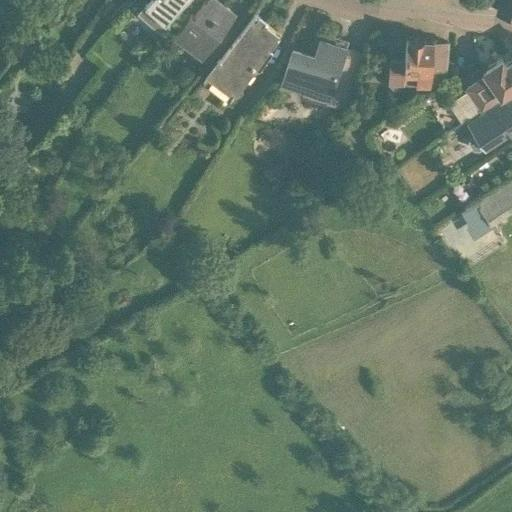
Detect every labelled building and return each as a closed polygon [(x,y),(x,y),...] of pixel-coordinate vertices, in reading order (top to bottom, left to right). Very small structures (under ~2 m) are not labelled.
[(143,0),(164,19),(182,0),(143,0)] [(201,56),(234,13),(217,0),(204,0),(193,14),(191,12),(173,35),(201,56)] [(511,0),(500,0),(497,12),(511,14),(511,0)] [(254,14),(207,75),(234,95),(278,39),(263,28),(266,24),(267,23),(254,14)] [(384,40),(384,32),(374,31),(374,39),(384,40)] [(390,60),(389,83),(389,86),(391,89),(394,90),(397,90),(400,89),(402,87),(403,84),(441,86),(442,74),(445,74),(447,42),(433,41),(433,39),(406,37),(405,61),(390,60)] [(347,102),(363,54),(326,41),(320,58),(292,48),(281,79),(347,102)] [(469,77),(463,81),(468,88),(480,107),(511,86),(511,58),(504,64),(499,58),(469,77)] [(468,141),(472,148),(478,150),(483,146),(511,126),(511,95),(468,125),(474,133),(469,136),(468,141)] [(271,188),(279,196),(288,188),(280,179),(271,188)] [(511,182),(477,196),(487,221),(511,210),(511,182)] [(479,230),(489,224),(475,201),(465,207),(479,230)]
